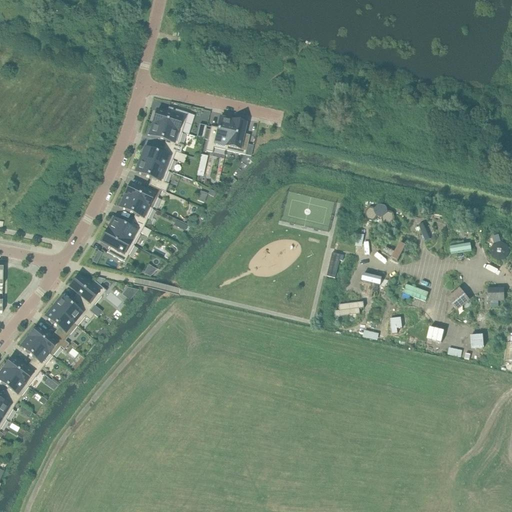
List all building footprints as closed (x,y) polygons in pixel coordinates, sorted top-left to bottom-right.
[(156,111),(152,124),(182,133),(188,114),(168,108),(166,114),(156,111)] [(211,127),(205,151),(212,153),(213,148),(226,151),(232,121),(219,118),(217,128),(211,127)] [(232,121),(226,151),(245,155),(249,136),(243,134),(245,124),(232,121)] [(163,148),(176,152),(176,153),(180,154),(183,146),(178,145),(182,133),(152,124),(153,124),(149,136),(165,141),(163,148)] [(204,139),(206,126),(199,125),(196,137),(204,139)] [(173,159),(176,153),(176,152),(163,148),(161,154),(145,148),(140,160),(168,171),(173,159)] [(176,153),(173,159),(184,164),(187,157),(180,154),(176,153)] [(200,158),(197,168),(204,169),(207,160),(200,158)] [(164,183),(168,171),(140,160),(136,171),(135,173),(151,179),(149,186),(161,191),(165,193),(168,185),(164,183)] [(125,196),(152,209),(161,191),(149,186),(146,192),(130,185),(125,196)] [(119,208),(135,215),(132,222),(144,228),(152,209),(125,196),(125,197),(124,196),(119,208)] [(392,214),(391,214),(386,213),(385,208),(384,208),(380,207),(379,207),(376,210),(371,209),(370,210),(367,213),(367,214),(368,218),(369,219),(373,220),(374,219),(375,218),(376,215),(378,216),(383,217),(384,221),(385,222),(389,223),(390,223),(393,220),(393,218),(392,214)] [(144,228),(132,222),(128,227),(114,219),(107,230),(107,231),(134,246),(144,228)] [(424,239),(426,242),(431,239),(427,231),(424,223),(418,226),(424,239)] [(124,263),(134,246),(107,231),(100,242),(110,247),(107,253),(124,263)] [(382,253),(382,254),(392,259),(398,262),(401,256),(406,246),(405,246),(400,243),(395,253),(385,248),(382,253)] [(471,252),(470,243),(458,245),(450,246),(451,255),(471,252)] [(494,245),(491,251),(493,257),(499,260),(505,258),(508,253),(506,246),(501,243),(494,245)] [(100,257),(99,256),(101,253),(98,251),(92,262),(96,264),(100,257)] [(335,278),(341,255),(333,253),(332,253),(327,277),(335,278)] [(364,274),(362,281),(380,286),(382,278),(364,274)] [(73,299),(79,304),(79,303),(89,312),(90,311),(106,291),(94,282),(90,287),(78,277),(69,287),(78,294),(73,299)] [(429,293),(406,285),(402,294),(425,302),(429,293)] [(127,288),(124,292),(132,298),(138,291),(127,288)] [(504,288),(488,289),(488,302),(505,301),(504,288)] [(460,290),(449,299),(458,310),(469,302),(460,290)] [(79,303),(79,304),(75,308),(62,297),(53,307),(77,327),(85,317),(89,321),(94,315),(90,311),(89,312),(79,303)] [(363,303),(339,305),(339,311),(335,311),(335,317),(360,314),(359,309),(364,308),(363,303)] [(54,333),(65,342),(65,341),(77,327),(53,307),(45,317),(58,328),(54,333)] [(402,328),(401,318),(390,319),(392,334),(397,334),(397,329),(402,328)] [(54,333),(50,338),(46,334),(37,327),(28,337),(52,357),(60,347),(64,350),(69,344),(65,341),(65,342),(54,333)] [(427,340),(441,343),(444,331),(430,328),(427,340)] [(472,349),(484,347),(483,336),(471,337),(472,349)] [(30,364),(40,372),(52,357),(28,337),(29,338),(20,348),(34,358),(30,364)] [(505,343),(503,360),(511,361),(511,337),(510,343),(505,343)] [(40,372),(30,364),(25,369),(11,358),(4,369),(28,387),(40,372)] [(28,387),(4,369),(3,369),(0,374),(0,382),(8,388),(3,395),(5,396),(17,403),(28,387)] [(0,400),(0,416),(6,420),(17,403),(5,396),(2,402),(0,400)]
